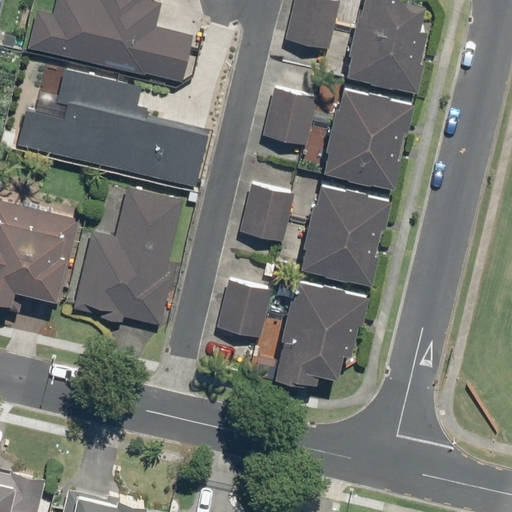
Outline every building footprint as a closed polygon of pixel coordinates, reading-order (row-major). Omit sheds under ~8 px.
[(33,8),(25,45),(181,80),(192,32),(157,24),(163,1),(160,0),(56,0),(54,13),(33,8)] [(292,0),(284,34),(326,44),(336,0),(292,0)] [(354,0),(339,71),(408,86),(413,87),(426,26),(414,23),(418,0),(354,0)] [(189,188),(203,128),(143,114),(145,103),(138,101),(142,84),(61,65),(50,111),(20,104),(10,146),(189,188)] [(406,95),(337,80),(318,166),(391,182),(398,152),(393,151),(398,127),(404,128),(411,96),(406,95)] [(314,95),(272,85),(261,133),(303,143),(314,95)] [(296,266),(364,281),(377,224),(382,225),(389,193),(316,176),(296,266)] [(292,190),(250,180),(238,227),(280,237),(292,190)] [(111,234),(87,229),(70,304),(160,324),(172,270),(166,269),(181,200),(121,186),(111,234)] [(78,216),(0,193),(0,298),(10,301),(14,286),(55,297),(78,216)] [(271,375),(299,381),(300,376),(315,379),(317,371),(333,374),(338,350),(348,352),(363,287),(294,272),(271,375)] [(269,287),(227,277),(216,323),(258,333),(269,287)] [(25,472),(0,466),(0,511),(28,511),(29,508),(18,505),(25,472)] [(110,496),(65,486),(59,511),(142,511),(145,500),(111,493),(110,496)]
